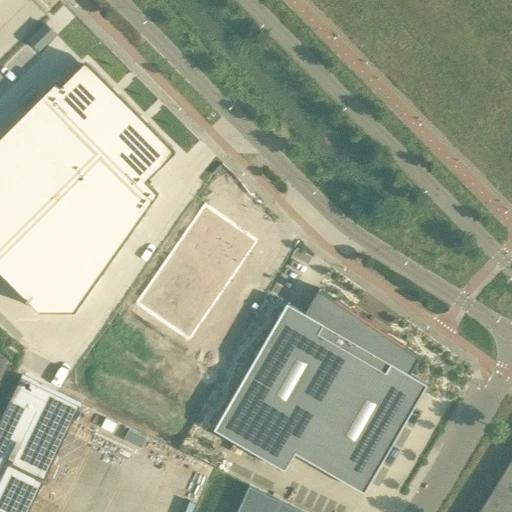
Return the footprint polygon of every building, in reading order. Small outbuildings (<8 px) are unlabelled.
[(28,39),(38,50),(56,34),(45,23),(28,39)] [(56,80),(0,135),(0,250),(101,150),(93,142),(128,108),(90,69),(93,67),(86,60),(61,84),(56,80)] [(101,150),(0,250),(0,271),(39,311),(76,311),(159,192),(146,179),(175,150),(148,122),(145,125),(128,108),(93,142),(101,150)] [(243,261),(190,226),(122,327),(176,363),(243,261)] [(420,356),(318,288),(305,311),(287,301),(214,428),(285,469),(295,451),(364,491),(427,383),(410,373),(420,356)] [(0,352),(0,379),(9,360),(0,352)] [(0,420),(0,507),(9,511),(28,511),(81,403),(22,375),(0,420)] [(511,511),(511,459),(479,511),(511,511)] [(297,511),(248,489),(238,511),(240,511),(297,511)]
